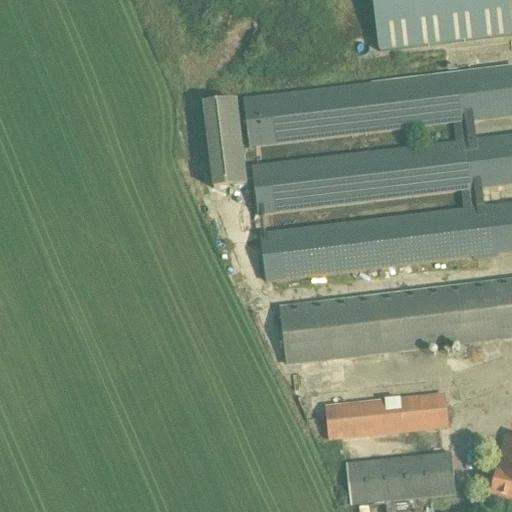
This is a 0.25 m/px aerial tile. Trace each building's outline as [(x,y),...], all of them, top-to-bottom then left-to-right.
[(373,0),(379,54),(511,37),(506,0),(373,0)] [(511,136),(477,141),(475,124),(511,119),(511,68),(468,74),(244,101),(252,152),(454,127),(456,144),(253,168),(259,220),(461,195),(463,210),(261,234),(267,285),(511,255),(511,204),(485,208),(483,192),(511,188),(511,136)] [(237,101),(203,105),(214,190),(248,186),(237,101)] [(287,368),(511,341),(511,281),(281,309),(287,368)] [(329,444),(450,431),(446,396),(325,408),(329,444)] [(511,503),(511,441),(505,440),(493,499),(511,503)] [(351,509),(456,498),(452,455),(347,465),(351,509)]
